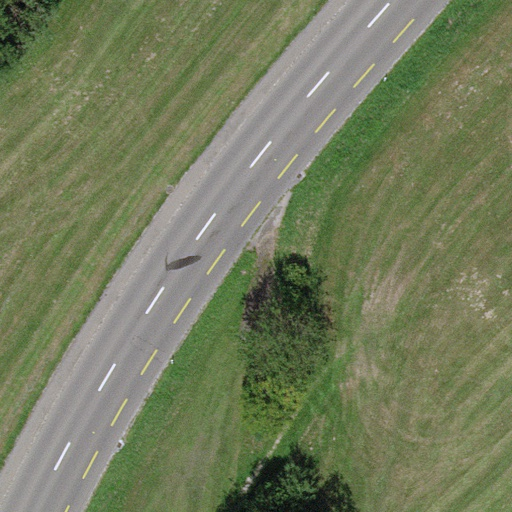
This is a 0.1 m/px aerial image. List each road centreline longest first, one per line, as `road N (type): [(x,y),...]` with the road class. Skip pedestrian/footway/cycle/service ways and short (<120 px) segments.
road 1 (primary): [(36,511),(179,267),(396,0)]
road 2 (track): [(237,511),(270,312),(265,152)]
